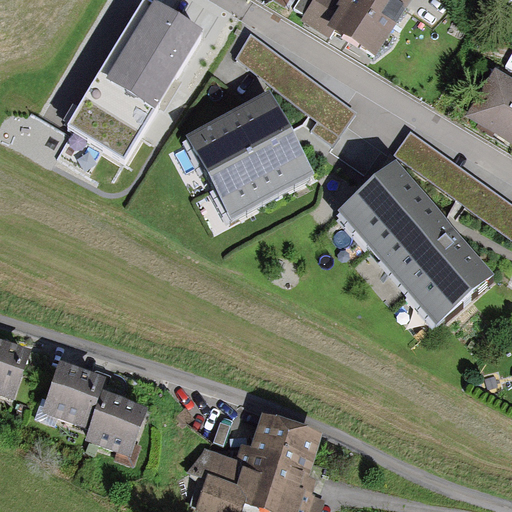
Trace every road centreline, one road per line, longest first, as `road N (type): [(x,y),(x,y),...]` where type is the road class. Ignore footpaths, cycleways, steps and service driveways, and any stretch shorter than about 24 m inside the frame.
road 1 (residential): [(511,508),(266,410),(0,321)]
road 2 (residential): [(511,173),(227,0)]
